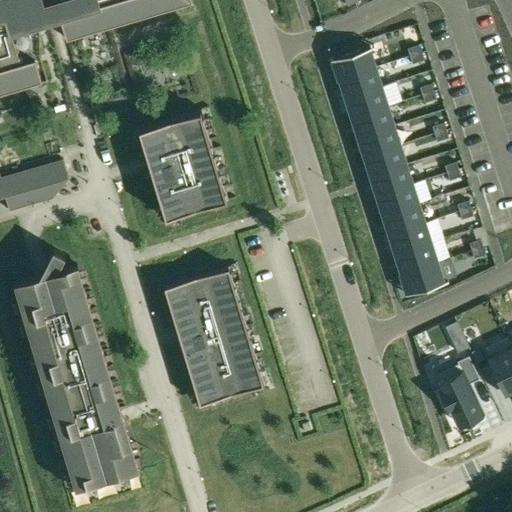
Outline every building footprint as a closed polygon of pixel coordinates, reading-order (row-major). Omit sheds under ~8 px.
[(0,0),(0,92),(11,90),(23,86),(41,81),(42,81),(48,79),(41,56),(41,55),(41,36),(40,36),(39,28),(40,28),(40,25),(48,23),(49,22),(61,19),(67,38),(108,26),(192,1),(191,0),(57,0),(56,0),(53,1),(44,4),(42,0),(0,0)] [(419,44),(407,48),(410,55),(421,52),(419,44)] [(370,45),(334,57),(341,77),(376,66),(370,45)] [(421,52),(410,55),(412,63),(424,59),(421,52)] [(376,66),(341,77),(347,97),(383,85),(376,66)] [(431,83),(420,86),(422,94),(434,90),(431,83)] [(383,85),(347,97),(353,116),(389,105),(383,85)] [(434,90),(422,94),(425,102),(436,98),(434,90)] [(389,105),(353,116),(359,136),(395,124),(389,105)] [(201,108),(138,127),(147,157),(151,170),(165,217),(228,199),(201,108)] [(444,122),(432,125),(434,133),(446,129),(444,122)] [(395,124),(359,136),(365,155),(401,144),(395,124)] [(446,129),(434,133),(437,141),(448,137),(446,129)] [(401,144),(365,155),(372,174),(407,163),(401,144)] [(0,196),(5,195),(9,210),(52,197),(48,184),(68,178),(68,177),(63,158),(1,176),(0,173),(0,196)] [(456,160),(444,164),(447,172),(458,168),(456,160)] [(407,163),(372,174),(378,194),(414,182),(407,163)] [(458,168),(447,172),(449,180),(461,176),(458,168)] [(414,182),(378,194),(384,213),(420,202),(414,182)] [(468,199),(457,203),(459,211),(471,207),(468,199)] [(420,202),(384,213),(390,233),(426,221),(420,202)] [(471,207),(459,211),(462,218),(473,215),(471,207)] [(426,221),(390,233),(396,252),(432,241),(426,221)] [(481,238),(469,242),(472,250),(483,246),(481,238)] [(432,241),(396,252),(403,272),(438,260),(432,241)] [(483,246),(472,250),(474,257),(485,254),(483,246)] [(68,459),(71,469),(72,469),(77,486),(85,483),(86,484),(91,482),(115,474),(115,475),(125,472),(125,471),(137,468),(133,454),(134,454),(133,449),(132,449),(130,441),(77,264),(57,270),(65,254),(54,248),(44,265),(46,273),(16,282),(68,459)] [(438,260),(403,272),(409,292),(445,281),(438,260)] [(229,265),(164,284),(176,326),(180,341),(199,403),(265,384),(229,265)] [(511,348),(506,336),(485,347),(507,393),(511,390),(511,348)] [(478,347),(471,351),(476,362),(483,358),(478,347)] [(458,362),(435,373),(443,390),(441,391),(450,408),(451,408),(459,424),(482,412),(468,383),(479,377),(469,355),(457,360),(458,362)]
